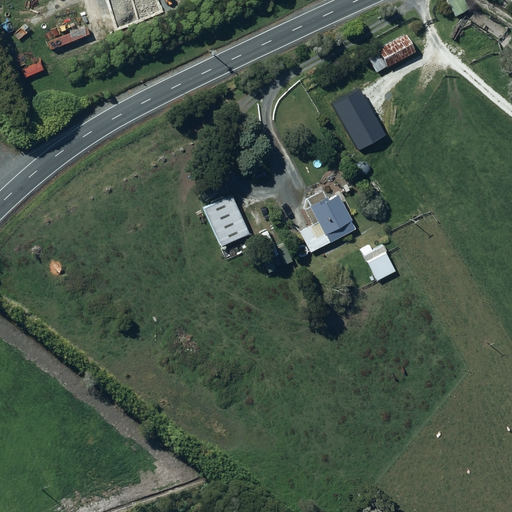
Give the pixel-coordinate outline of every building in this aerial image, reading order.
[(462,0),(445,0),(453,16),(467,9),(462,0)] [(384,69),(388,67),(414,53),(405,36),(375,52),(384,69)] [(298,230),(310,253),(354,230),(335,196),(324,202),(319,192),(301,202),(312,223),(298,230)] [(230,196),(202,209),(219,248),(248,234),(230,196)] [(370,244),(358,250),(376,283),(396,272),(385,253),(388,251),(383,244),(373,249),(370,244)]
